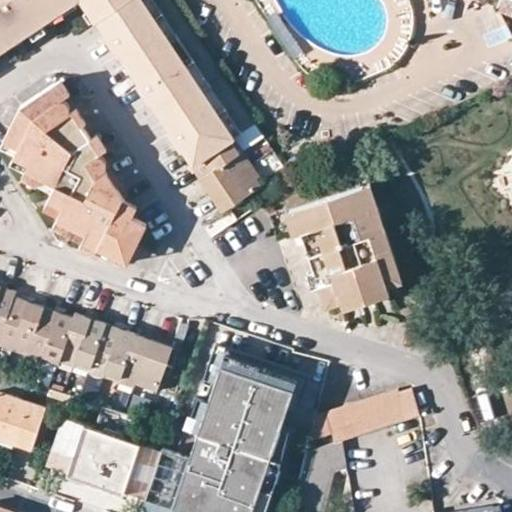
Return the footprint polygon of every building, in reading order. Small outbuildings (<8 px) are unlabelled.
[(0,0),(0,45),(10,39),(2,25),(8,21),(17,34),(68,0),(86,0),(82,3),(92,20),(97,16),(118,2),(121,0),(0,0)] [(148,99),(150,97),(154,94),(173,124),(169,127),(167,128),(180,147),(182,146),(191,160),(227,136),(231,133),(252,119),(173,0),(121,0),(118,2),(97,16),(106,31),(105,32),(117,51),(124,47),(142,76),(138,78),(135,80),(148,99)] [(511,0),(497,0),(495,6),(511,13),(511,0)] [(10,39),(17,34),(8,21),(2,25),(10,39)] [(142,76),(124,47),(120,50),(138,78),(142,76)] [(62,97),(53,83),(18,108),(2,141),(15,147),(12,154),(27,161),(23,171),(53,186),(50,193),(48,198),(61,204),(57,214),(52,226),(67,233),(71,223),(85,230),(81,239),(78,244),(97,253),(99,247),(102,241),(132,253),(145,222),(133,216),(137,206),(125,200),(104,169),(106,161),(95,153),(99,151),(79,122),(73,126),(64,113),(67,104),(58,99),(62,97)] [(173,124),(154,94),(150,97),(169,127),(173,124)] [(79,122),(67,104),(64,113),(73,126),(79,122)] [(231,133),(227,136),(235,148),(239,146),(231,133)] [(235,148),(227,136),(191,160),(189,162),(206,188),(211,185),(224,205),(258,182),(253,175),(244,161),(235,148)] [(0,146),(0,148),(12,154),(15,147),(2,141),(0,146)] [(248,159),(239,146),(235,148),(244,161),(248,159)] [(8,164),(23,171),(27,161),(12,154),(8,164)] [(257,172),(248,159),(244,161),(253,175),(257,172)] [(50,193),(53,186),(23,171),(19,179),(50,193)] [(361,185),(366,201),(374,198),(369,182),(361,185)] [(219,208),(224,205),(211,185),(206,188),(219,208)] [(314,281),(319,296),(336,290),(338,298),(341,305),(387,290),(385,283),(382,275),(398,270),(374,198),(366,201),(361,185),(284,211),(287,218),(293,216),(298,232),(309,265),(314,281)] [(43,208),(57,214),(61,204),(48,198),(43,208)] [(292,234),(298,232),(293,216),(287,218),(292,234)] [(81,239),(85,230),(71,223),(67,233),(81,239)] [(128,261),(132,253),(102,241),(99,247),(128,261)] [(308,283),(314,281),(309,265),(303,268),(308,283)] [(398,270),(382,275),(385,283),(400,277),(398,270)] [(146,387),(156,390),(170,350),(148,342),(150,338),(75,310),(73,316),(14,295),(16,290),(0,284),(0,340),(58,362),(60,357),(134,382),(137,375),(149,379),(146,387)] [(338,298),(336,290),(319,296),(322,303),(338,298)] [(205,319),(202,328),(223,335),(226,326),(205,319)] [(150,338),(148,342),(170,350),(172,345),(150,338)] [(224,353),(216,378),(288,402),(297,377),(224,353)] [(137,375),(134,382),(146,387),(149,379),(137,375)] [(176,452),(155,511),(268,511),(295,431),(280,426),(288,402),(216,378),(207,402),(194,398),(176,452)] [(397,386),(316,414),(309,441),(332,434),(334,441),(341,438),(419,414),(411,390),(399,393),(397,386)] [(63,413),(69,395),(51,388),(47,398),(54,400),(51,409),(63,413)] [(0,431),(14,436),(12,440),(30,446),(44,407),(45,406),(3,391),(0,398),(0,431)] [(44,407),(51,409),(54,400),(47,398),(45,406),(44,407)] [(62,416),(46,463),(67,470),(66,473),(122,491),(123,489),(145,497),(161,449),(129,438),(136,418),(101,406),(94,427),(62,416)] [(0,435),(12,440),(14,436),(0,431),(0,435)] [(307,449),(294,501),(318,505),(329,463),(345,459),(341,438),(334,441),(307,449)] [(145,497),(142,507),(155,511),(176,452),(162,448),(161,449),(145,497)]
